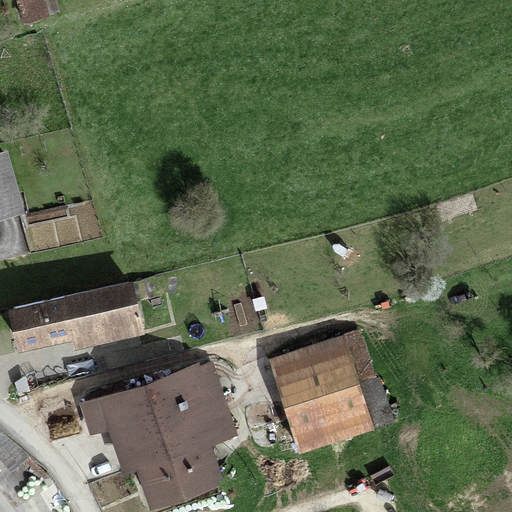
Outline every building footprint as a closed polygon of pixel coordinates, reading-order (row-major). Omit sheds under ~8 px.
[(53,0),(28,0),(20,3),(25,20),(57,10),(53,0)] [(0,214),(21,209),(7,154),(0,155),(0,214)] [(133,283),(12,306),(21,353),(142,329),(133,283)] [(362,331),(274,358),(301,447),(375,424),(361,377),(375,373),(362,331)] [(144,461),(155,498),(222,478),(210,439),(232,432),(210,361),(90,397),(99,429),(115,424),(128,466),(144,461)]
